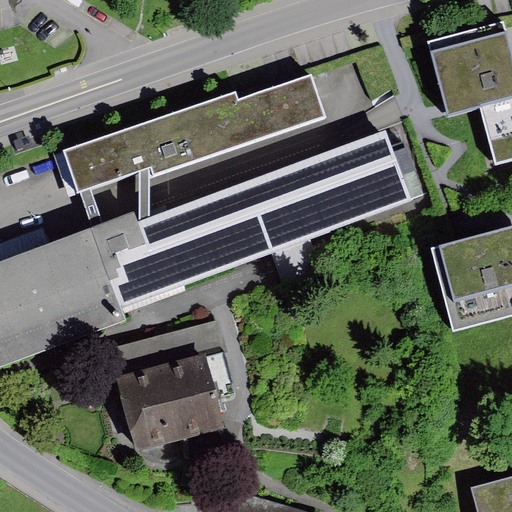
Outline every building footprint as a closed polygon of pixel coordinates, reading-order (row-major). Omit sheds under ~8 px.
[(511,58),(504,30),(428,50),(444,110),(448,124),(480,116),(495,172),(511,168),(511,58)] [(382,48),(307,71),(309,78),(358,63),(373,102),(397,88),(382,48)] [(236,100),(65,159),(79,200),(83,199),(93,195),(139,180),(152,176),(154,183),(324,125),(310,84),(239,109),(236,100)] [(29,139),(15,144),(18,153),(32,147),(29,139)] [(96,234),(91,236),(123,319),(273,261),(313,246),(409,209),(407,203),(392,159),(385,139),(151,226),(139,231),(135,220),(106,231),(96,234)] [(408,154),(392,159),(407,203),(423,197),(408,154)] [(79,200),(65,159),(55,162),(69,204),(79,200)] [(151,226),(152,176),(139,180),(139,231),(151,226)] [(93,195),(83,199),(96,234),(106,231),(93,195)] [(0,247),(0,271),(51,252),(43,232),(0,247)] [(123,319),(91,236),(51,252),(0,271),(0,377),(127,329),(123,319)] [(511,236),(501,240),(434,257),(454,337),(511,322),(511,236)] [(313,246),(273,261),(284,289),(323,274),(313,246)] [(111,352),(119,386),(210,364),(218,400),(235,396),(219,326),(111,352)] [(210,364),(119,386),(137,458),(228,435),(218,400),(210,364)] [(511,511),(511,485),(472,496),(475,511),(511,511)] [(289,511),(244,498),(239,511),(289,511)]
